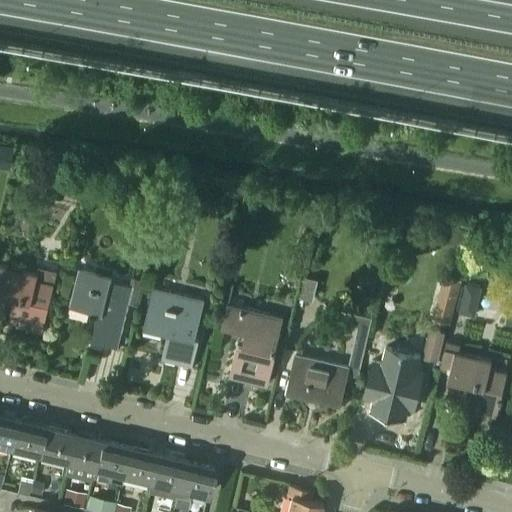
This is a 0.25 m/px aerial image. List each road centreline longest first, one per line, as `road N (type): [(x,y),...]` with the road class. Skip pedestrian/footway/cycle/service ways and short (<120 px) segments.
road 1 (motorway): [(38,0),(511,86)]
road 2 (residential): [(354,471),(0,383)]
road 3 (residential): [(511,509),(354,471)]
